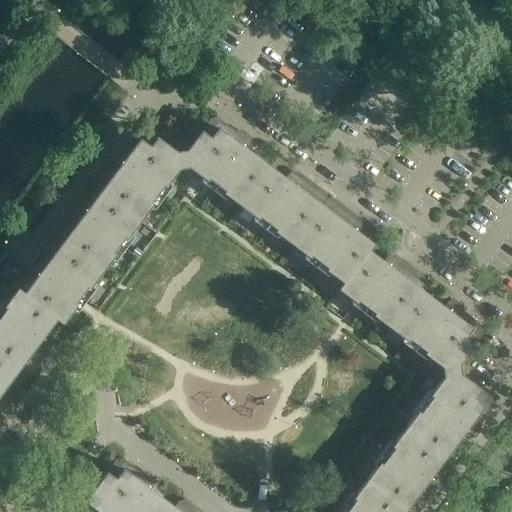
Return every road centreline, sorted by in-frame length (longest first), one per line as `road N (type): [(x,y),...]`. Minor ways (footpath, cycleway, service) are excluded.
road 1 (residential): [(511,312),(426,247),(421,231),(396,211),(234,94),(140,106),(1,270)]
road 2 (residential): [(231,511),(73,383),(7,464),(8,494),(32,511)]
